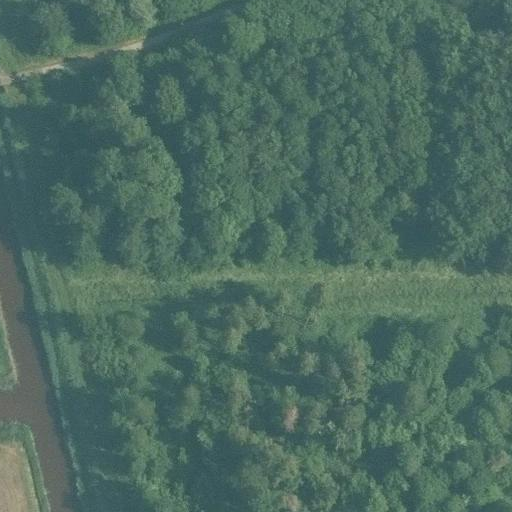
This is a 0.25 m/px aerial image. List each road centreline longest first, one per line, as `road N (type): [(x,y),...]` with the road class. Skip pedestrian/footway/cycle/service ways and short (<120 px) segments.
road 1 (track): [(113,511),(68,316),(511,307)]
road 2 (track): [(68,316),(0,36)]
